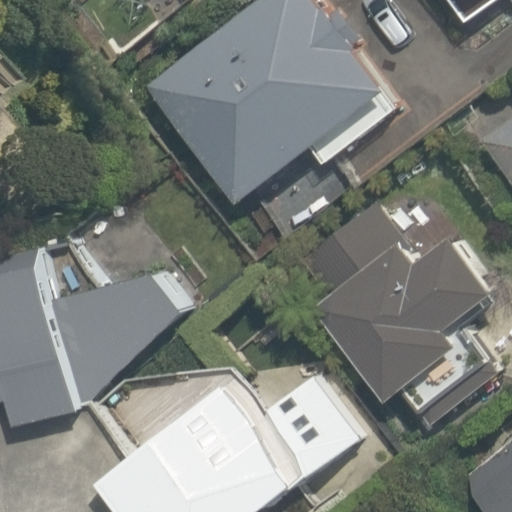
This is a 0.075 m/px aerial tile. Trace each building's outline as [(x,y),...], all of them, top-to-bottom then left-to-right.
[(279,0),(169,79),(255,199),(329,146),(339,159),(418,102),(344,0),(279,0)] [(499,0),(478,0),(487,10),(499,0)] [(511,131),(501,140),(511,154),(511,131)] [(336,300),(413,399),(491,340),(475,320),(511,291),(511,277),(452,199),(411,231),(391,204),(322,257),(348,291),(336,300)] [(52,242),(0,254),(0,405),(15,402),(19,421),(91,403),(52,242)] [(107,483),(132,511),(264,511),(289,499),(310,486),(349,455),(360,445),(295,362),(131,381),(100,408),(136,456),(107,483)] [(511,511),(511,449),(481,470),(509,511),(511,511)]
